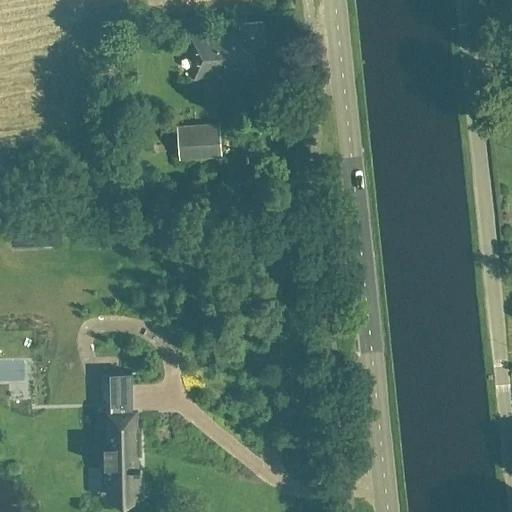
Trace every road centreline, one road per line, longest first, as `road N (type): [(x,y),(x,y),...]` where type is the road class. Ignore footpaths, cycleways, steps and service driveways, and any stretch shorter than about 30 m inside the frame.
road 1 (tertiary): [(387,511),(335,0)]
road 2 (unclassified): [(511,473),(463,0)]
